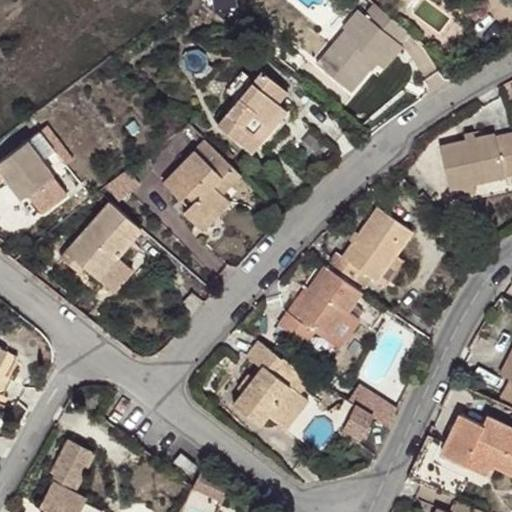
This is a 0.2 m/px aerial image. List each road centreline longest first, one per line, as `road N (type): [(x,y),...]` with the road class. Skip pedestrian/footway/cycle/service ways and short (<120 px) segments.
road 1 (residential): [(511,63),(448,96),(328,193),(153,390)]
road 2 (residential): [(511,247),(433,370),(367,511)]
road 3 (residential): [(153,390),(310,511)]
road 4 (residential): [(0,483),(83,336)]
